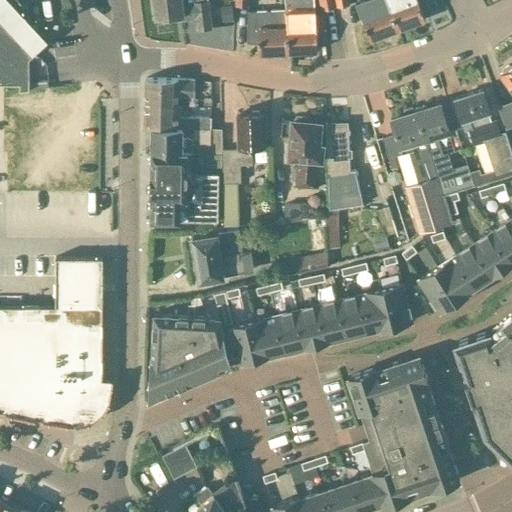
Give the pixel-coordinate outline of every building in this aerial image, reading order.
[(209,0),(203,0),(183,2),(182,0),(153,0),(155,18),(170,16),(171,22),(194,19),(196,30),(213,28),(209,0)] [(318,0),(321,10),(335,7),(333,0),(318,0)] [(387,0),(359,0),(356,2),(370,40),(398,30),(389,5),(387,0)] [(387,0),(389,5),(398,30),(425,19),(418,0),(387,0)] [(232,5),(221,7),(222,22),(234,20),(232,5)] [(316,9),(287,10),(288,53),(317,52),(316,9)] [(247,42),(258,42),(258,54),(288,53),(287,10),(248,11),(247,42)] [(0,83),(3,84),(21,84),(21,67),(36,53),(0,14),(0,83)] [(511,65),(501,74),(511,89),(511,99),(499,105),(507,128),(511,126),(511,65)] [(178,104),(178,97),(194,98),(195,79),(179,78),(179,79),(145,78),(145,103),(178,104)] [(455,98),(462,120),(465,131),(469,129),(474,145),(480,143),(489,171),(482,173),(480,168),(469,171),(473,185),(511,172),(511,150),(506,131),(501,132),(498,119),(492,121),(489,112),(482,89),(455,98)] [(443,153),(437,136),(450,132),(441,102),(417,110),(438,175),(454,170),(448,152),(443,153)] [(178,116),(178,104),(145,103),(144,128),(152,128),(211,128),(211,117),(178,116)] [(408,151),(418,182),(438,175),(417,110),(391,118),(395,133),(383,136),(397,183),(404,181),(400,169),(403,168),(399,154),(408,151)] [(237,114),(238,147),(223,147),(222,155),(223,155),(223,182),(241,182),(242,164),(253,164),(252,147),(265,146),(264,113),(237,114)] [(289,157),(298,158),(295,186),(315,188),(318,159),(322,160),(323,145),(319,144),(321,122),(292,120),(292,121),(283,121),(282,135),(291,136),(289,157)] [(348,126),(326,126),(329,210),(338,208),(339,208),(340,214),(357,211),(356,205),(363,204),(356,169),(350,170),(350,157),(352,157),(352,149),(349,149),(348,126)] [(192,152),(192,139),(198,139),(198,144),(210,144),(210,154),(222,155),(223,147),(223,129),(211,128),(152,128),(151,151),(192,152)] [(204,152),(192,152),(151,151),(151,153),(152,153),(151,173),(150,199),(152,200),(151,220),(218,222),(219,173),(204,172),(204,152)] [(451,222),(451,223),(454,222),(451,214),(447,202),(445,194),(445,193),(444,193),(438,175),(418,182),(405,186),(419,232),(420,231),(433,228),(446,224),(451,222)] [(506,189),(504,182),(491,186),(494,193),(506,189)] [(481,197),(494,193),(491,186),(479,190),(481,197)] [(445,194),(447,202),(448,202),(454,200),(461,198),(459,190),(445,194)] [(454,200),(448,202),(451,214),(457,212),(454,200)] [(285,218),(286,218),(300,218),(300,202),(284,203),(285,218)] [(236,210),(224,210),(224,224),(235,224),(236,210)] [(491,230),(511,262),(511,261),(511,221),(510,218),(491,230)] [(219,236),(194,239),(200,280),(228,276),(228,275),(246,272),(243,253),(240,230),(218,233),(219,236)] [(511,262),(491,230),(473,242),(493,274),(511,262)] [(339,231),(326,231),(327,248),(337,247),(339,247),(339,231)] [(431,235),(433,242),(445,238),(443,231),(431,235)] [(493,274),(473,242),(455,254),(475,286),(493,274)] [(412,245),(402,253),(406,259),(417,251),(412,245)] [(286,258),(289,273),(325,265),(322,250),(286,258)] [(397,262),(396,254),(383,258),(385,265),(397,262)] [(475,286),(455,254),(436,266),(458,299),(467,293),(466,292),(475,286)] [(55,256),(55,306),(0,305),(0,406),(8,408),(7,411),(6,411),(5,413),(35,420),(36,414),(45,415),(44,421),(74,425),(74,423),(73,423),(73,420),(83,420),(83,423),(82,423),(82,425),(87,424),(90,422),(95,420),(99,417),(103,413),(106,409),(108,405),(110,399),(111,394),(114,379),(103,379),(103,256),(55,256)] [(368,269),(366,262),(354,265),(355,272),(368,269)] [(341,268),(343,275),(355,272),(354,265),(341,268)] [(440,311),(458,299),(436,266),(418,278),(440,311)] [(325,280),(324,273),(311,276),(313,283),(325,280)] [(299,278),(300,285),(313,283),(311,276),(299,278)] [(283,288),(281,281),(268,284),(270,291),(283,288)] [(412,321),(403,283),(382,288),(391,326),(412,321)] [(270,291),(268,284),(256,287),(258,295),(270,291)] [(238,287),(226,290),(228,297),(240,294),(238,287)] [(391,326),(382,288),(361,293),(370,329),(380,327),(381,329),(391,326)] [(216,299),(226,297),(225,291),(214,294),(216,299)] [(370,329),(361,293),(340,298),(349,335),(370,329)] [(226,297),(216,299),(217,305),(222,304),(228,303),(226,297)] [(349,335),(340,298),(318,304),(327,340),(349,335)] [(222,304),(224,314),(230,313),(228,303),(222,304)] [(327,340),(318,304),(297,309),(306,345),(327,340)] [(306,345),(297,309),(276,314),(285,350),(306,345)] [(511,312),(490,330),(453,343),(484,435),(510,460),(511,458),(511,312)] [(233,323),(230,313),(224,314),(227,324),(233,323)] [(148,399),(149,399),(231,364),(220,317),(194,316),(188,316),(155,314),(152,359),(150,360),(149,394),(148,399)] [(276,314),(270,315),(255,319),(264,356),(285,350),(276,314)] [(242,361),(264,356),(255,319),(233,324),(234,328),(237,339),(239,349),(242,360),(242,361)] [(237,339),(234,328),(228,330),(231,340),(237,339)] [(239,349),(237,339),(231,340),(233,351),(239,349)] [(234,354),(236,361),(242,360),(239,349),(233,351),(234,354)] [(382,435),(362,442),(365,449),(373,473),(383,504),(433,487),(433,488),(460,479),(428,385),(427,381),(428,381),(422,361),(403,368),(401,360),(387,365),(389,372),(378,376),(375,369),(375,367),(348,377),(351,385),(359,410),(360,410),(364,424),(377,420),(382,435)] [(362,442),(350,446),(352,453),(365,449),(362,442)] [(185,443),(162,455),(174,478),(197,466),(185,443)] [(328,461),(326,455),(314,459),(316,465),(328,461)] [(314,459),(301,462),(303,469),(316,465),(314,459)] [(275,471),(262,475),(265,482),(277,478),(275,471)] [(383,504),(373,473),(348,481),(357,510),(382,502),(382,504),(383,504)] [(194,498),(199,504),(189,511),(244,511),(241,506),(245,504),(236,477),(224,481),(213,491),(208,486),(194,498)] [(352,511),(357,510),(348,481),(323,490),(330,511),(352,511)] [(299,497),(299,496),(298,497),(302,511),(330,511),(323,490),(299,497)] [(274,511),(302,511),(298,497),(272,505),(274,511)] [(27,511),(0,498),(0,511),(27,511)]
